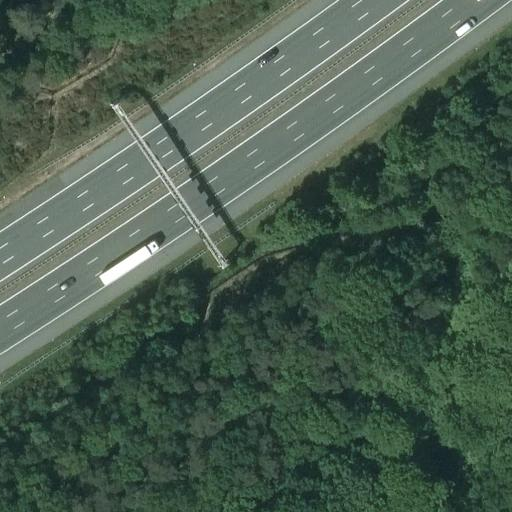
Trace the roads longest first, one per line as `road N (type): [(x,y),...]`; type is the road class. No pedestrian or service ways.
road 1 (motorway): [(0,330),(476,0)]
road 2 (motorway): [(373,0),(0,256)]
road 3 (track): [(327,511),(386,464),(511,331)]
